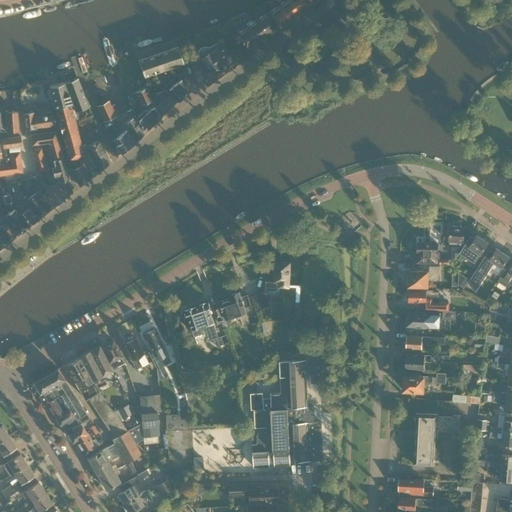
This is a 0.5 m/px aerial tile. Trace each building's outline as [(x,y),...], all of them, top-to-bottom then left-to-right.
[(289,0),(286,0),(279,6),(290,20),(299,13),(289,0)] [(304,0),(289,0),(299,13),(309,6),(304,0)] [(290,20),(279,6),(270,13),(280,27),(290,20)] [(267,13),(257,20),(268,34),(269,34),(270,34),(276,30),(275,29),(278,27),(267,13)] [(265,36),(268,34),(257,20),(247,27),(258,42),(259,41),(261,41),(266,37),(265,36)] [(258,42),(247,27),(237,35),(247,49),(249,48),(250,49),(256,44),(255,44),(258,42)] [(209,51),(207,50),(205,49),(203,49),(201,50),(200,52),(200,54),(200,56),(201,58),(195,62),(200,69),(206,65),(213,74),(214,74),(216,73),(220,71),(221,69),(221,68),(220,67),(223,65),(224,65),(225,65),(224,64),(227,62),(224,57),(225,57),(223,55),(225,54),(228,52),(226,50),(225,50),(220,43),(209,51)] [(178,47),(158,54),(138,61),(144,77),(164,70),(183,63),(178,47)] [(72,103),(69,104),(72,115),(89,109),(77,77),(64,82),(72,103)] [(168,89),(179,102),(183,99),(182,97),(190,91),(181,79),(168,89)] [(49,87),(55,108),(69,104),(72,103),(64,82),(59,84),(49,87)] [(146,87),(135,92),(141,105),(152,100),(149,94),(146,87)] [(155,94),(167,110),(176,102),(165,90),(155,94)] [(154,107),(160,116),(160,117),(167,110),(155,94),(154,92),(149,94),(152,100),(155,105),(154,107)] [(104,121),(119,115),(114,104),(111,105),(108,100),(96,105),(104,121)] [(58,122),(62,134),(61,134),(69,160),(78,158),(85,156),(81,145),(72,115),(69,104),(55,108),(58,121),(58,122)] [(151,126),(160,116),(154,107),(153,106),(146,112),(144,110),(137,117),(144,132),(146,130),(148,130),(150,127),(151,126)] [(144,134),(131,108),(127,111),(131,118),(123,123),(123,124),(126,129),(136,141),(144,134)] [(16,111),(5,111),(7,131),(18,131),(16,111)] [(38,125),(36,125),(36,117),(33,117),(33,112),(23,114),(25,130),(38,128),(38,125)] [(36,117),(36,125),(38,125),(38,128),(56,125),(52,112),(47,113),(47,115),(36,117)] [(136,141),(126,129),(123,124),(120,127),(125,131),(113,141),(122,152),(136,141)] [(49,148),(49,146),(51,145),(51,143),(58,142),(56,132),(39,134),(41,144),(44,144),(46,148),(49,148)] [(33,145),(41,144),(39,134),(31,135),(33,145)] [(85,144),(81,145),(85,156),(89,153),(98,171),(110,162),(106,154),(100,142),(103,141),(99,134),(96,135),(98,140),(86,146),(85,144)] [(21,136),(2,139),(5,161),(10,160),(10,159),(9,153),(19,152),(19,146),(22,146),(21,136)] [(49,146),(49,148),(46,148),(49,161),(63,158),(58,142),(51,143),(51,145),(49,146)] [(32,155),(43,152),(42,147),(31,150),(32,155)] [(32,155),(34,161),(45,158),(43,152),(32,155)] [(89,178),(98,171),(89,153),(85,156),(78,158),(82,165),(89,178)] [(45,159),(45,158),(34,161),(35,167),(46,164),(45,159)] [(66,169),(63,158),(49,161),(51,167),(53,172),(66,169)] [(5,161),(5,163),(2,163),(4,176),(12,175),(11,169),(10,164),(10,160),(5,161)] [(37,173),(48,169),(46,164),(35,167),(37,173)] [(74,176),(79,186),(89,178),(82,165),(72,170),(74,176)] [(69,180),(66,169),(53,172),(54,178),(57,177),(58,178),(59,182),(69,180)] [(57,183),(50,189),(59,202),(72,192),(69,180),(59,182),(57,183)] [(26,200),(30,205),(40,217),(49,210),(39,198),(42,196),(41,195),(40,189),(39,183),(31,188),(35,193),(26,200)] [(42,196),(39,198),(49,210),(59,202),(50,189),(41,195),(42,196)] [(13,225),(10,228),(13,233),(15,237),(28,226),(14,208),(12,202),(9,193),(4,195),(7,203),(6,204),(9,212),(5,215),(13,225)] [(30,205),(24,210),(20,204),(17,206),(16,201),(12,202),(14,208),(28,226),(40,217),(30,205)] [(15,237),(13,233),(10,228),(3,215),(0,203),(0,217),(3,222),(4,224),(0,226),(0,228),(8,242),(15,237)] [(450,244),(465,245),(468,240),(463,240),(464,226),(451,225),(450,244)] [(465,245),(461,252),(462,251),(476,260),(479,255),(480,254),(480,253),(481,253),(488,242),(477,235),(474,239),(470,237),(468,240),(465,245)] [(437,243),(435,243),(434,241),(432,241),(430,243),(419,242),(418,255),(417,255),(417,260),(438,261),(438,265),(448,265),(448,260),(439,259),(439,256),(437,256),(437,243)] [(469,279),(469,280),(479,287),(479,286),(478,285),(480,281),(481,282),(486,275),(484,274),(493,261),(502,267),(509,256),(497,248),(494,253),(489,249),(483,259),(469,279)] [(264,292),(259,294),(264,308),(270,306),(266,292),(279,293),(281,286),(288,286),(289,262),(275,262),(275,280),(265,279),(264,292)] [(510,271),(504,278),(502,277),(499,281),(506,286),(511,276),(511,265),(509,270),(510,271)] [(440,271),(440,266),(430,266),(430,271),(410,271),(410,277),(408,279),(408,283),(409,284),(409,286),(428,286),(428,279),(439,279),(439,272),(440,271)] [(465,276),(460,285),(464,287),(469,280),(469,279),(465,276)] [(442,310),(449,310),(449,302),(440,302),(440,292),(427,292),(427,290),(410,289),(409,294),(408,296),(408,298),(409,299),(409,301),(428,302),(428,309),(442,310)] [(496,299),(500,294),(495,291),(491,296),(496,299)] [(226,318),(227,321),(227,322),(241,317),(243,324),(249,322),(246,312),(245,307),(251,305),(248,295),(241,297),(240,292),(231,295),(231,298),(220,302),(220,303),(219,304),(220,305),(219,305),(221,310),(221,309),(225,319),(226,318)] [(259,294),(252,296),(256,311),(264,308),(259,294)] [(207,331),(210,340),(216,337),(218,337),(214,323),(214,322),(211,312),(208,303),(206,304),(206,303),(200,305),(201,305),(186,310),(187,312),(186,312),(187,317),(188,316),(190,323),(191,328),(192,328),(195,335),(207,331)] [(490,310),(508,314),(510,308),(491,304),(490,310)] [(219,305),(212,308),(218,325),(227,322),(227,321),(226,318),(225,319),(221,309),(221,310),(219,305)] [(415,313),(409,313),(408,318),(407,319),(407,324),(408,324),(408,326),(447,327),(447,312),(415,310),(415,313)] [(260,332),(267,330),(265,322),(258,324),(260,332)] [(150,350),(148,352),(156,369),(158,379),(159,379),(157,368),(171,361),(163,345),(154,328),(153,328),(152,328),(144,332),(143,333),(142,334),(150,350)] [(444,344),(445,338),(422,337),(422,336),(407,335),(407,339),(406,339),(405,345),(407,347),(422,348),(423,343),(444,344)] [(486,341),(499,344),(500,337),(487,335),(486,341)] [(135,337),(134,338),(132,337),(129,339),(128,341),(123,343),(127,352),(127,353),(131,360),(136,369),(141,366),(148,363),(135,337)] [(113,340),(112,341),(110,340),(107,342),(106,343),(101,346),(112,368),(124,362),(113,340)] [(98,346),(88,351),(101,375),(103,380),(114,375),(98,346)] [(92,380),(101,375),(88,351),(79,356),(92,380)] [(431,361),(431,355),(406,353),(406,361),(404,362),(404,365),(405,366),(405,368),(425,369),(425,361),(431,361)] [(78,389),(85,399),(99,391),(94,385),(90,379),(78,357),(65,364),(78,389)] [(323,359),(311,359),(312,383),(324,383),(323,359)] [(263,392),(250,393),(251,410),(254,409),(255,427),(267,427),(267,432),(257,432),(252,432),(252,444),(258,443),(258,450),(253,451),(253,467),(270,466),(269,463),(274,463),(274,466),(290,465),(290,455),(294,454),(295,462),(311,461),(317,461),(324,460),(322,422),(318,422),(312,422),(314,420),(314,418),(314,409),(311,407),(308,407),(306,360),(280,361),(281,392),(271,393),(271,398),(263,398),(263,392)] [(511,376),(511,363),(498,362),(497,367),(505,368),(510,369),(509,376),(511,376)] [(480,374),(480,365),(463,364),(463,374),(480,374)] [(66,431),(81,423),(80,421),(88,416),(83,408),(75,396),(57,369),(34,382),(45,402),(46,401),(56,395),(61,403),(63,402),(65,404),(67,403),(76,419),(74,421),(74,426),(66,431)] [(436,383),(445,383),(446,373),(437,372),(436,383)] [(432,383),(433,375),(411,374),(410,376),(403,376),(402,389),(422,390),(423,383),(432,383)] [(495,391),(494,397),(511,398),(511,385),(508,385),(507,392),(495,391)] [(193,402),(191,392),(185,393),(188,403),(193,402)] [(61,403),(56,395),(46,401),(61,427),(69,422),(70,423),(74,421),(76,419),(67,403),(65,404),(63,402),(61,403)] [(143,437),(155,435),(157,435),(156,425),(158,425),(157,412),(155,412),(153,395),(139,397),(139,399),(140,405),(143,437)] [(511,410),(511,398),(494,397),(493,402),(506,404),(505,410),(511,410)] [(130,408),(120,413),(122,419),(133,413),(130,408)] [(460,431),(461,415),(455,415),(455,417),(438,416),(438,414),(416,412),(413,464),(435,465),(437,430),(460,431)] [(165,415),(165,430),(187,429),(187,421),(178,422),(177,415),(165,415)] [(118,418),(106,426),(114,437),(111,438),(114,443),(120,454),(124,462),(140,453),(135,443),(142,439),(141,423),(127,430),(118,418)] [(478,419),(478,430),(486,430),(486,420),(478,419)] [(491,427),(490,432),(511,434),(511,421),(504,421),(504,428),(491,427)] [(87,434),(81,423),(66,431),(72,441),(74,440),(75,441),(87,434)] [(0,441),(8,436),(7,434),(7,432),(6,430),(4,430),(1,425),(0,426),(0,441)] [(511,445),(511,434),(490,432),(490,437),(503,438),(502,445),(511,445)] [(87,434),(75,441),(82,454),(99,444),(95,439),(92,441),(87,434)] [(9,438),(8,436),(0,441),(0,455),(15,446),(12,442),(12,440),(11,438),(9,438)] [(89,463),(93,469),(108,461),(120,454),(114,443),(108,447),(108,446),(102,450),(102,449),(87,458),(90,462),(89,463)] [(9,475),(14,473),(27,464),(25,462),(25,460),(24,458),(22,458),(19,453),(2,464),(9,475)] [(487,465),(487,466),(511,467),(511,455),(502,455),(501,467),(495,466),(496,460),(488,460),(488,461),(481,460),(480,465),(487,465)] [(193,457),(193,467),(203,467),(202,457),(193,457)] [(108,461),(93,469),(97,476),(98,475),(100,479),(117,469),(115,465),(112,467),(108,461)] [(125,464),(130,474),(136,471),(130,462),(125,464)] [(27,464),(14,473),(9,475),(9,476),(7,477),(11,484),(1,491),(5,498),(23,486),(21,483),(33,475),(31,471),(31,469),(29,467),(28,466),(27,464)] [(499,479),(511,480),(511,467),(487,466),(487,472),(493,472),(492,478),(499,479)] [(119,472),(117,469),(100,479),(106,489),(120,481),(116,474),(119,472)] [(137,474),(140,480),(149,475),(146,469),(137,474)] [(118,494),(123,504),(141,494),(136,485),(139,483),(136,477),(119,486),(122,491),(118,494)] [(173,491),(167,479),(156,486),(162,497),(173,491)] [(399,493),(423,494),(433,495),(433,487),(423,486),(424,480),(400,479),(400,482),(398,483),(397,487),(399,490),(399,493)] [(457,490),(471,491),(471,483),(458,482),(455,481),(455,489),(458,489),(457,490)] [(29,495),(32,501),(45,492),(43,490),(43,488),(42,486),(40,486),(38,482),(20,493),(21,494),(20,495),(22,498),(23,497),(24,498),(29,495)] [(243,496),(243,484),(227,485),(228,496),(243,496)] [(270,500),(270,499),(277,499),(276,497),(277,497),(277,490),(276,490),(276,489),(248,490),(249,506),(260,506),(260,501),(270,500)] [(146,491),(141,494),(123,504),(127,511),(131,511),(147,503),(144,498),(149,495),(146,491)] [(37,511),(51,503),(49,499),(49,497),(48,495),(46,494),(45,492),(32,501),(35,506),(31,508),(31,510),(27,511),(37,511)] [(438,500),(430,499),(399,497),(399,501),(397,502),(397,506),(398,507),(398,508),(415,509),(416,504),(427,505),(426,507),(437,508),(438,500)] [(6,506),(12,503),(9,498),(3,502),(6,506)]
